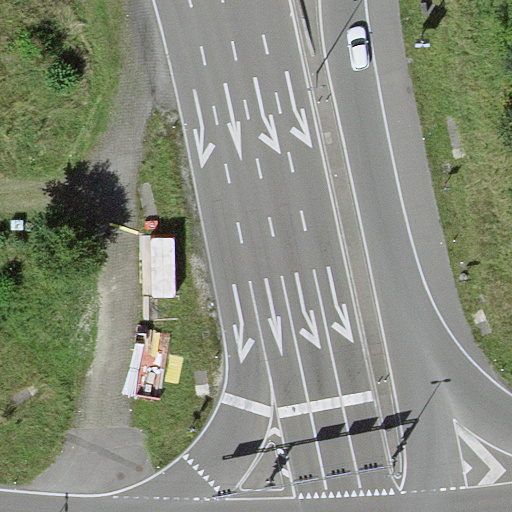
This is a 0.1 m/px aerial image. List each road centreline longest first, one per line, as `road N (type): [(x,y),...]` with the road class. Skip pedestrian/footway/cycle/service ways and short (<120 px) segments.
road 1 (motorway): [(412,341),(346,0)]
road 2 (motorway): [(223,0),(283,277)]
road 3 (motorway): [(283,277),(268,351),(232,443),(205,476),(152,511)]
road 4 (motorway): [(283,277),(334,401),(351,511)]
road 5 (motorway): [(441,511),(412,341)]
road 6 (motorway): [(511,426),(412,341)]
